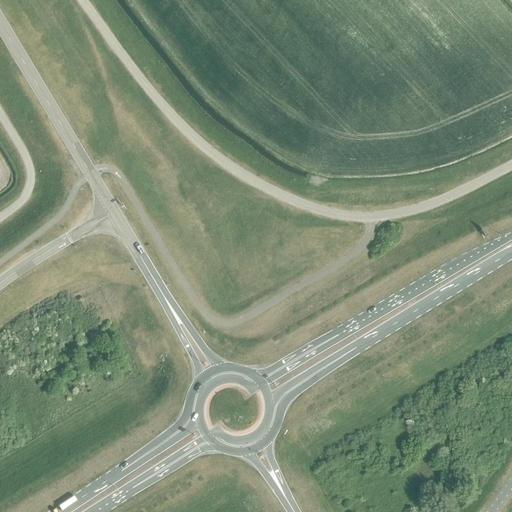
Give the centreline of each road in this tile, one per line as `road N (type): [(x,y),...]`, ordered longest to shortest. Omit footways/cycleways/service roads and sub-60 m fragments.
road 1 (unclassified): [(374,219),(316,209),(237,171),(168,113),(80,0)]
road 2 (tertiary): [(112,211),(0,24)]
road 3 (primary): [(511,235),(349,328)]
road 4 (primary): [(376,338),(511,255)]
road 5 (primary): [(264,442),(288,396),(376,338)]
road 6 (unclassified): [(374,219),(444,201),(511,165)]
road 7 (primary): [(201,378),(181,422),(104,478)]
road 8 (unclassified): [(0,285),(112,211)]
road 9 (primary): [(269,407),(280,390),(376,338)]
road 10 (unclassified): [(0,218),(24,196),(30,177),(0,113)]
